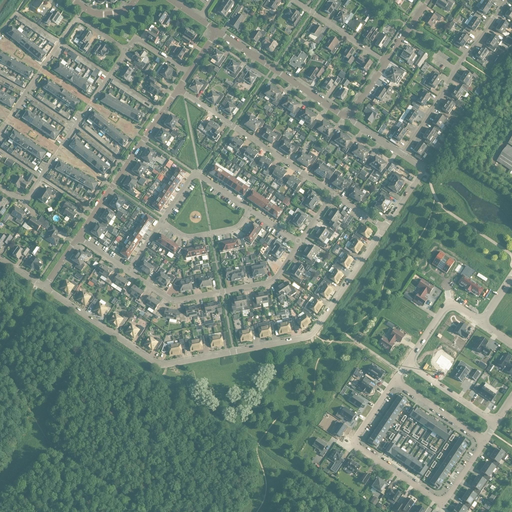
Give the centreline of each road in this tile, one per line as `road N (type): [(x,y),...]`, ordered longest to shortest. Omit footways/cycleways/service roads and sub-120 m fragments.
road 1 (residential): [(382,228),(311,333),(159,365),(43,288)]
road 2 (residential): [(484,441),(437,500),(354,441),(393,381)]
road 3 (residential): [(296,246),(272,282),(172,302),(125,271)]
road 4 (residential): [(331,192),(176,89)]
road 5 (residential): [(399,153),(503,0)]
road 6 (residential): [(214,29),(345,116)]
road 7 (residential): [(245,210),(193,172),(159,223)]
